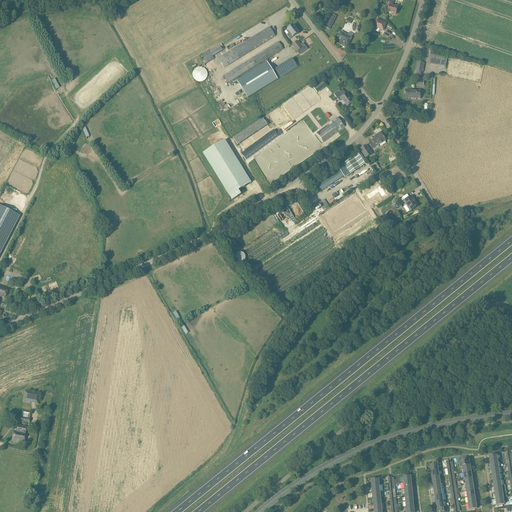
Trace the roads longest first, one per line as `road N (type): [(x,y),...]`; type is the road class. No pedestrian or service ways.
road 1 (unclassified): [(0,328),(248,211),(351,141),(377,112)]
road 2 (motorway): [(511,240),(177,511)]
road 3 (motorway): [(197,511),(511,257)]
road 4 (residential): [(246,511),(481,312),(511,309)]
road 5 (secondary): [(259,511),(371,444),(511,413)]
road 6 (unclassified): [(377,112),(292,0)]
road 7 (unclassified): [(377,112),(421,0)]
